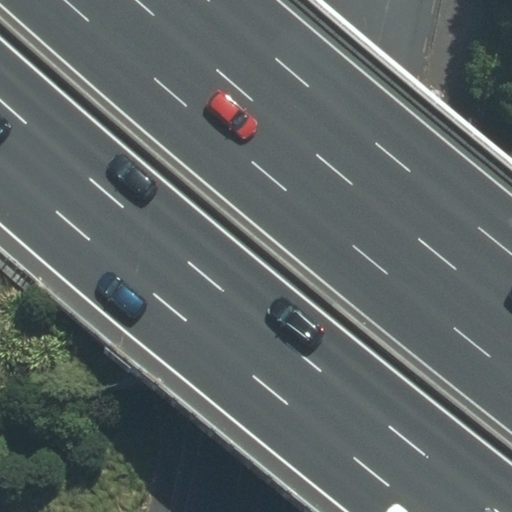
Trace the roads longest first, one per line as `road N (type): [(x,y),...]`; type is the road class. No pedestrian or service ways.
road 1 (motorway): [(510,511),(0,90)]
road 2 (motorway): [(74,0),(200,109),(511,350)]
road 3 (primary): [(359,0),(262,511)]
